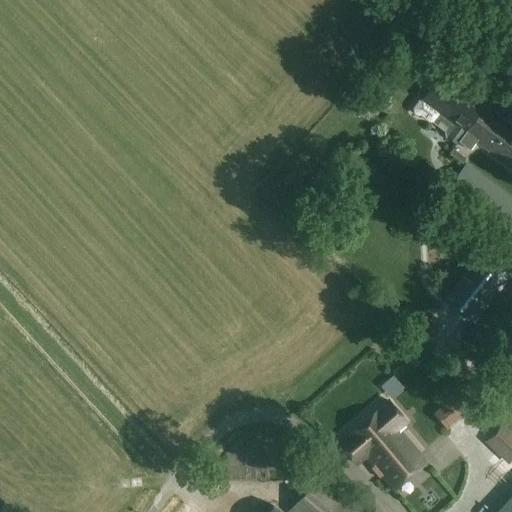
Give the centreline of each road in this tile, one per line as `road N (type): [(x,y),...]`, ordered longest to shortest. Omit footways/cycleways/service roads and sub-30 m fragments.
road 1 (unclassified): [(397,511),(307,434),(263,417),(222,430),(148,511)]
road 2 (track): [(176,478),(0,288)]
